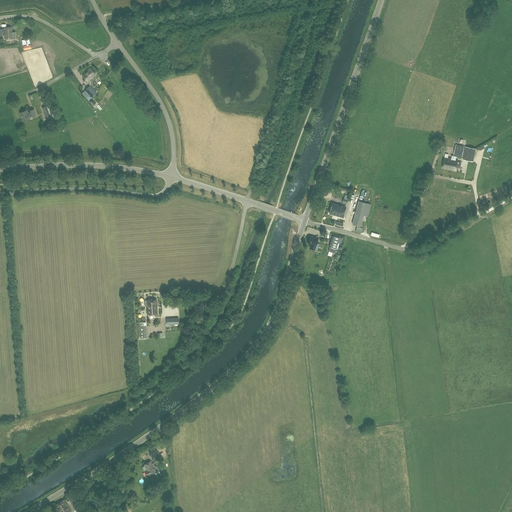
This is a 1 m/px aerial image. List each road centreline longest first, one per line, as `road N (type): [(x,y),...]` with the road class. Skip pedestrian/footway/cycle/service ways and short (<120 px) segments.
road 1 (tertiary): [(28,511),(237,365),(268,326),(304,221)]
road 2 (tertiary): [(304,221),(381,0)]
road 3 (unclassified): [(171,176),(89,165),(0,169)]
road 4 (unclassified): [(171,176),(166,115),(117,42)]
road 5 (unclassified): [(304,221),(171,176)]
